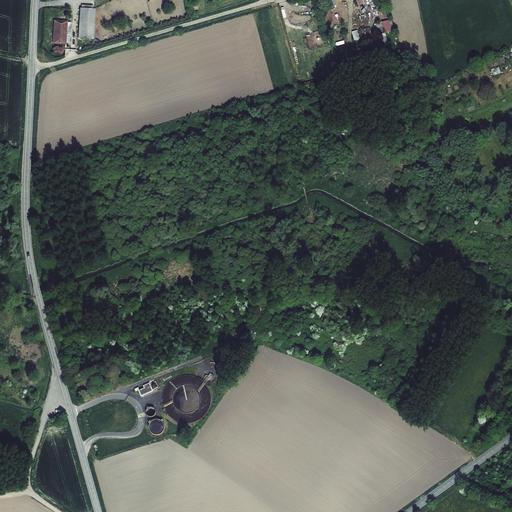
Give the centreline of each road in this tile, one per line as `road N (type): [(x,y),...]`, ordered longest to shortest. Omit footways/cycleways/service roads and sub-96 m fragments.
road 1 (tertiary): [(34,0),(27,244),(97,511)]
road 2 (track): [(267,0),(31,69)]
road 3 (track): [(65,394),(43,417),(26,480),(59,511)]
road 4 (tertiary): [(409,511),(511,436)]
